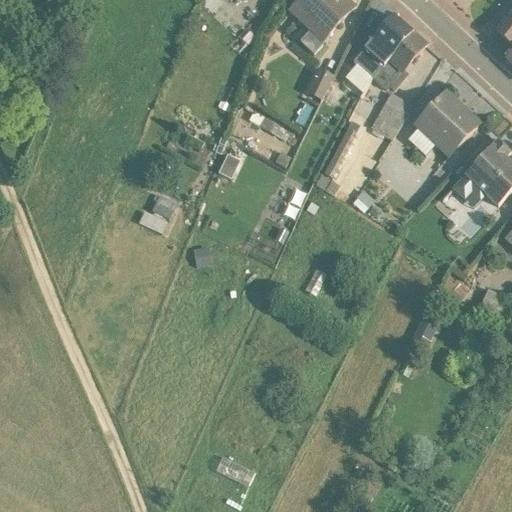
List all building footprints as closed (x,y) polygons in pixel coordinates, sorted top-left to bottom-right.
[(338,0),(306,0),(287,21),(321,53),(356,16),(338,0)] [(511,20),(495,43),(511,58),(511,20)] [(410,43),(392,27),(381,39),(378,36),(368,46),(371,49),(352,70),(354,71),(346,80),(365,98),(371,87),(410,43)] [(371,87),(386,100),(389,97),(393,101),(407,85),(403,80),(425,55),(410,43),(371,87)] [(333,86),(317,78),(305,102),(321,109),(333,86)] [(412,116),(390,103),(370,137),(390,150),(391,150),(412,116)] [(478,134),(445,103),(412,136),(416,140),(406,150),(424,166),(434,156),(448,169),(478,134)] [(280,151),(291,158),(303,140),(260,113),(243,139),(275,158),(280,151)] [(349,152),(359,130),(352,126),(341,148),(349,152)] [(347,153),(340,150),(329,172),(336,175),(347,153)] [(496,151),(451,199),(464,210),(471,203),(479,210),(484,205),(497,217),(511,200),(511,175),(505,168),(509,163),(496,151)] [(228,162),(219,181),(233,188),(242,168),(228,162)] [(339,195),(320,184),(315,193),(334,204),(339,195)] [(373,210),(362,200),(356,207),(356,208),(352,213),(363,221),(373,210)] [(145,218),(139,232),(165,242),(178,210),(160,203),(152,221),(145,218)] [(511,238),(503,249),(511,256),(511,238)] [(511,315),(511,311),(487,299),(476,322),(502,335),(511,315)] [(422,365),(441,327),(424,319),(405,357),(422,365)] [(511,359),(508,357),(503,365),(511,370),(511,359)]
